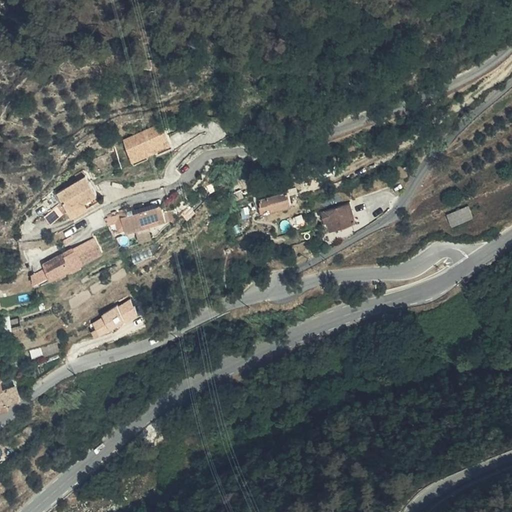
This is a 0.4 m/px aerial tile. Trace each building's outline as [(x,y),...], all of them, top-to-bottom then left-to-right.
[(173,147),(165,123),(124,137),(132,160),(173,147)] [(54,189),(64,208),(92,194),(82,174),(54,189)] [(92,194),(64,208),(66,213),(95,199),(92,194)] [(249,209),(255,224),(286,212),(281,198),(249,209)] [(323,223),(327,231),(348,223),(340,203),(314,214),(319,225),(323,223)] [(472,205),(449,211),(452,223),(475,217),(472,205)] [(124,216),(117,218),(119,229),(120,232),(130,230),(140,227),(160,223),(156,208),(124,216)] [(123,213),(102,219),(103,225),(112,222),(114,230),(119,229),(117,218),(124,216),(123,213)] [(140,227),(130,230),(132,238),(142,235),(140,227)] [(95,251),(87,235),(36,258),(43,273),(61,265),(62,267),(73,262),(73,261),(95,251)] [(101,333),(140,312),(132,297),(93,318),(101,333)] [(16,387),(15,380),(1,383),(2,390),(16,387)] [(2,390),(2,391),(5,399),(6,402),(19,398),(16,387),(2,390)]
